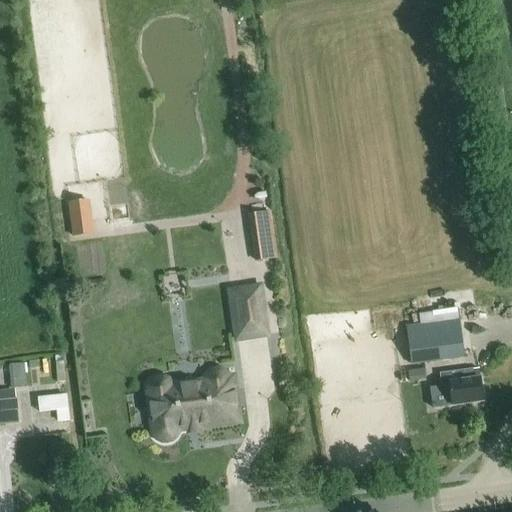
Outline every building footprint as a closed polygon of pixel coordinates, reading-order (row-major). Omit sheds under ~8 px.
[(87,203),(70,205),(75,241),(93,239),(87,203)] [(268,208),(248,211),(255,261),(275,258),(268,208)] [(264,334),(258,289),(232,293),(239,338),(264,334)] [(459,320),(405,326),(410,365),(464,358),(459,320)] [(14,385),(26,383),(22,362),(10,364),(14,385)] [(425,380),(424,369),(407,371),(409,382),(425,380)] [(482,402),(478,369),(439,374),(441,388),(449,387),(452,406),(482,402)] [(177,430),(236,420),(231,381),(226,381),(223,376),(218,373),(212,374),(207,378),(206,384),(170,389),(167,383),(162,381),(156,381),(151,386),(150,391),(155,431),(158,436),(163,439),(169,439),(174,435),(177,430)] [(36,411),(55,410),(56,421),(68,420),(66,392),(35,394),(36,411)] [(0,423),(17,421),(14,401),(0,402),(0,423)]
